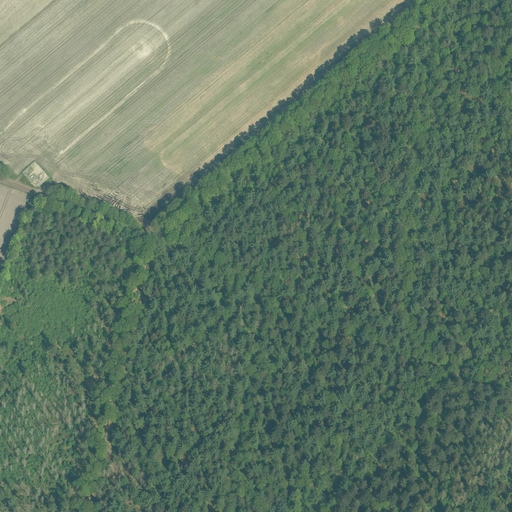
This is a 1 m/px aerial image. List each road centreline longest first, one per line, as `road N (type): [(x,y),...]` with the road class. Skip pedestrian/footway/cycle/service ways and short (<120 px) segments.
road 1 (track): [(461,370),(425,353),(399,293),(434,14)]
road 2 (track): [(451,0),(166,239)]
road 3 (track): [(226,511),(249,399),(257,298),(225,272),(157,241)]
road 4 (track): [(157,241),(93,511)]
road 5 (track): [(309,511),(456,375)]
road 6 (track): [(0,180),(157,241)]
